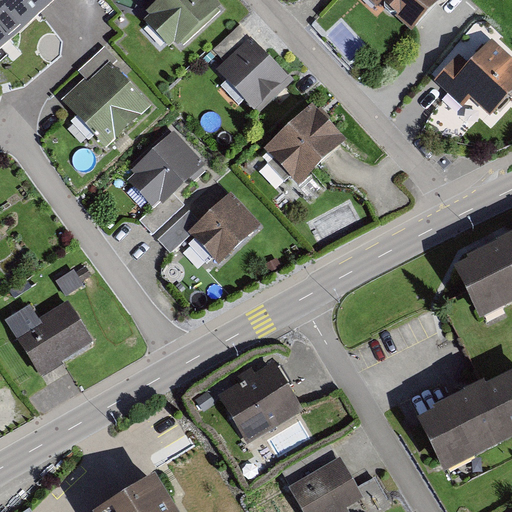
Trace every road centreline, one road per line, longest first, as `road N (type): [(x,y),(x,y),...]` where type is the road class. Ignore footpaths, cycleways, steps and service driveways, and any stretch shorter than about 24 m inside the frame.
road 1 (residential): [(4,122),(180,366)]
road 2 (residential): [(262,0),(427,176),(450,220)]
road 3 (residential): [(428,511),(300,299)]
road 4 (tertiary): [(180,366),(0,469)]
road 5 (tertiary): [(450,220),(300,299)]
road 6 (residential): [(66,7),(93,42),(4,122)]
road 7 (tertiary): [(300,299),(180,366)]
